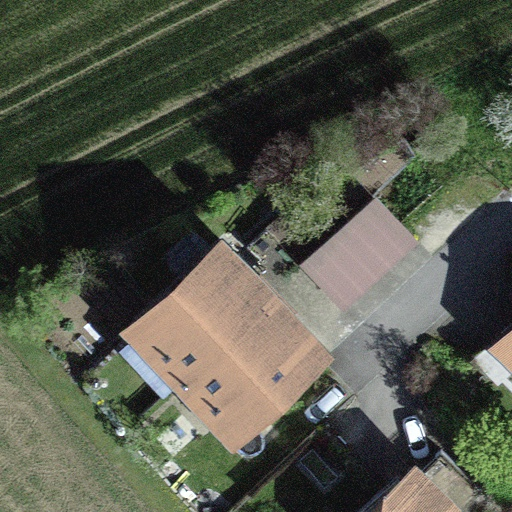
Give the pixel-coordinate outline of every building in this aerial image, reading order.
[(372,194),(336,228),(378,272),(414,238),(372,194)] [(341,305),(378,272),(336,228),(299,262),(341,305)] [(186,375),(267,300),(220,250),(139,325),(186,375)] [(314,351),(267,300),(186,375),(233,426),(314,351)] [(453,511),(478,489),(441,449),(375,511),(453,511)]
